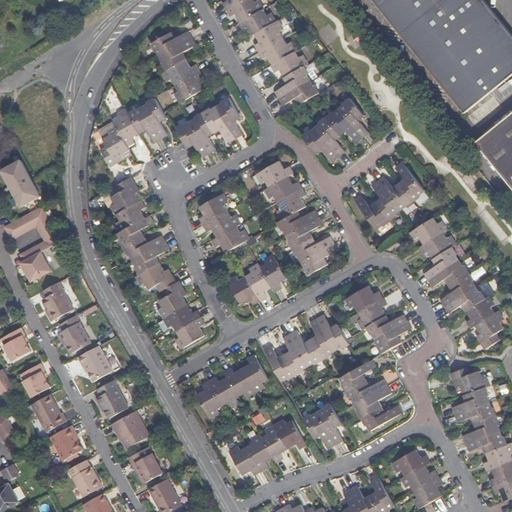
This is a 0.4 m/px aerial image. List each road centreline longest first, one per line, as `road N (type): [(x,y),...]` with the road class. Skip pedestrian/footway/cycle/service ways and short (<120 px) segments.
road 1 (tertiary): [(161,387),(87,251),(74,177),(93,91),(111,54),(170,0)]
road 2 (residential): [(237,341),(198,271),(179,203),(186,190),(259,147),(264,126)]
road 3 (residential): [(23,296),(138,511)]
road 4 (residential): [(431,419),(371,454),(233,510)]
road 5 (residential): [(431,419),(409,366),(442,339),(395,268),(371,260)]
road 6 (residential): [(371,260),(237,341)]
road 7 (residential): [(264,126),(193,0)]
road 8 (tertiary): [(233,510),(161,387)]
